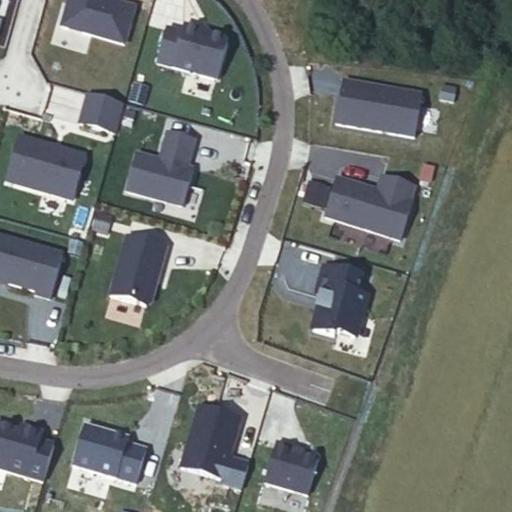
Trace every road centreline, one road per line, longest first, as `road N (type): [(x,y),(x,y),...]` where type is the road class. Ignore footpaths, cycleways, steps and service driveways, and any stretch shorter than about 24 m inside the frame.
road 1 (residential): [(251,0),(281,68),(276,182),(218,335)]
road 2 (residential): [(218,335),(69,381),(0,367)]
road 3 (residential): [(218,335),(272,372),(352,403)]
